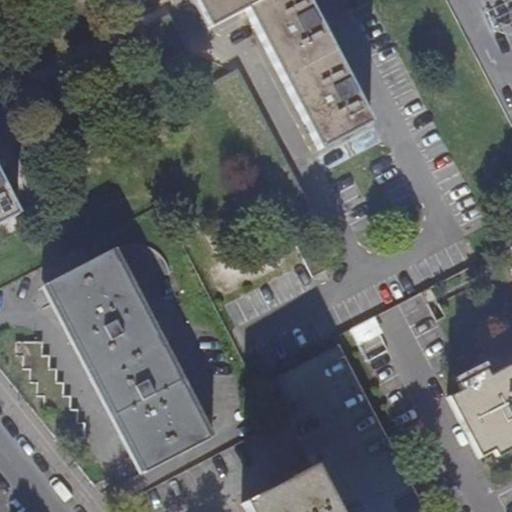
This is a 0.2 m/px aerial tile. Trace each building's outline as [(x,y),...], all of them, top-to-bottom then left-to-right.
[(0,0),(0,223),(19,213),(0,176),(0,0)] [(202,0),(215,25),(247,8),(320,148),(370,122),(306,0),(202,0)] [(511,0),(446,0),(511,126),(511,0)] [(243,68),(218,78),(229,105),(244,99),(243,97),(253,93),(243,68)] [(283,254),(299,284),(313,277),(297,247),(283,254)] [(209,438),(111,250),(43,286),(143,474),(209,438)] [(511,258),(503,263),(511,280),(511,258)] [(42,343),(14,342),(13,354),(21,354),(21,368),(28,368),(28,381),(35,382),(35,395),(43,395),(42,409),(49,409),(49,422),(56,423),(56,436),(84,437),(84,424),(76,424),(76,410),(69,410),(70,396),(62,396),(63,383),(55,382),(55,369),(48,369),(48,356),(41,355),(42,343)] [(452,407),(439,414),(469,474),(483,466),(487,475),(511,462),(511,377),(480,392),(476,385),(448,399),(452,407)] [(300,511),(294,500),(270,511),(300,511)]
